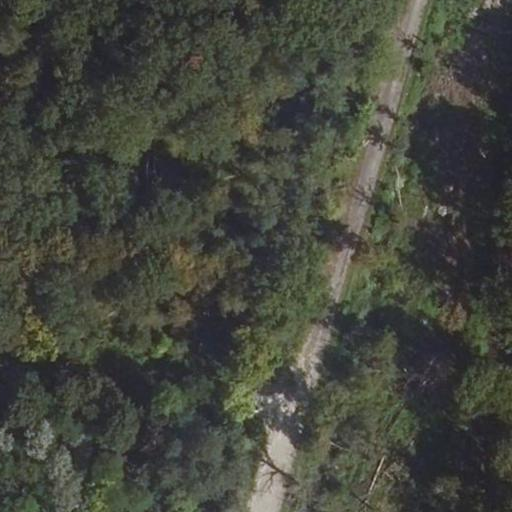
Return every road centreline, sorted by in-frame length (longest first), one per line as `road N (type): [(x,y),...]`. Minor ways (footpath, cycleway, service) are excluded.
road 1 (track): [(285,394),(402,0)]
road 2 (track): [(285,394),(0,350)]
road 3 (track): [(251,511),(285,394)]
